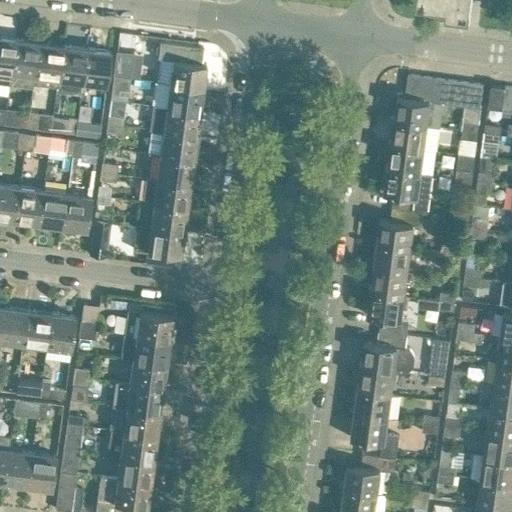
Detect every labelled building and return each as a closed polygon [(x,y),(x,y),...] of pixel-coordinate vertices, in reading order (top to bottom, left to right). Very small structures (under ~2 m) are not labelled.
[(0,92),(7,93),(9,81),(14,36),(0,34),(0,92)] [(33,85),(39,39),(14,36),(9,81),(33,85)] [(33,85),(56,88),(62,42),(39,39),(33,85)] [(157,57),(154,79),(169,81),(203,86),(206,62),(201,61),(203,45),(160,39),(159,42),(157,44),(156,51),(158,54),(157,57)] [(56,88),(56,89),(80,92),(81,79),(83,79),(87,46),(62,42),(56,88)] [(106,82),(111,49),(87,46),(83,79),(106,82)] [(133,52),(117,50),(116,49),(113,73),(114,74),(130,76),(133,52)] [(418,98),(421,74),(409,73),(405,97),(418,98)] [(130,76),(114,74),(112,82),(110,97),(127,99),(130,76)] [(431,100),(434,76),(421,74),(418,98),(431,100)] [(443,101),(446,78),(434,76),(431,100),(443,101)] [(456,103),(459,79),(446,78),(443,101),(444,102),(456,103)] [(468,105),(472,81),(459,79),(456,103),(468,105)] [(200,109),(203,86),(169,81),(166,104),(200,109)] [(481,107),(484,83),(472,81),(468,105),(481,107)] [(503,106),(506,85),(492,84),(489,104),(503,106)] [(418,98),(405,97),(397,96),(394,119),(428,124),(440,125),(444,102),(443,101),(431,100),(418,98)] [(196,134),(200,109),(166,104),(152,103),(149,128),(151,128),(196,134)] [(28,125),(30,110),(5,107),(3,122),(28,125)] [(50,128),(53,113),(30,110),(28,125),(50,128)] [(76,132),(78,116),(53,113),(50,128),(76,132)] [(124,115),(109,113),(108,113),(107,122),(123,124),(124,115)] [(78,116),(76,132),(83,133),(99,135),(101,120),(86,117),(78,116)] [(394,119),(391,144),(436,150),(437,150),(440,125),(428,124),(394,119)] [(478,131),(479,122),(464,120),(462,129),(478,131)] [(122,132),(123,124),(107,122),(106,130),(122,132)] [(501,125),(486,122),(484,131),(500,133),(501,125)] [(193,156),(196,134),(151,128),(148,150),(160,152),(193,156)] [(24,147),(26,132),(18,130),(18,132),(2,129),(1,141),(16,143),(16,146),(24,147)] [(477,139),(478,131),(462,129),(461,136),(477,139)] [(497,156),(500,133),(484,131),(482,154),(497,156)] [(49,146),(51,135),(26,132),(24,147),(48,150),(49,146)] [(73,153),(75,138),(51,135),(49,146),(64,147),(63,152),(73,153)] [(98,141),(75,138),(73,153),(81,155),(81,152),(96,154),(98,141)] [(391,144),(387,168),(433,174),(436,150),(391,144)] [(190,181),(193,156),(160,152),(156,177),(190,181)] [(472,179),(475,155),(459,152),(457,167),(456,177),(472,179)] [(118,163),(103,161),(102,161),(101,169),(116,171),(118,163)] [(387,168),(384,192),(394,193),(392,206),(424,210),(428,210),(433,174),(387,168)] [(115,180),(116,171),(101,169),(100,178),(115,180)] [(495,172),(479,170),(478,179),(494,181),(495,172)] [(190,181),(156,177),(146,175),(143,199),(153,200),(187,204),(190,181)] [(471,186),(472,179),(456,177),(455,184),(471,186)] [(478,179),(477,187),(492,189),(494,181),(478,179)] [(0,215),(16,218),(20,184),(0,181),(0,215)] [(40,221),(44,187),(20,184),(16,218),(40,221)] [(63,224),(67,190),(44,187),(40,221),(63,224)] [(87,227),(91,194),(67,190),(63,224),(87,227)] [(184,229),(187,204),(153,200),(150,225),(184,229)] [(490,205),(484,204),(475,203),(472,227),(487,229),(490,205)] [(422,224),(424,210),(392,206),(391,220),(380,218),(377,242),(411,246),(414,223),(422,224)] [(111,210),(97,208),(96,208),(94,217),(110,219),(111,210)] [(107,239),(110,219),(94,217),(91,237),(89,253),(105,255),(107,239)] [(137,223),(133,247),(147,249),(146,258),(175,262),(176,253),(181,254),(184,229),(150,225),(137,223)] [(486,237),(487,229),(472,227),(471,235),(486,237)] [(408,271),(411,246),(377,242),(374,267),(408,271)] [(462,253),(463,244),(448,242),(446,251),(462,253)] [(461,261),(462,253),(446,251),(445,259),(461,261)] [(466,265),(465,275),(481,277),(482,267),(466,265)] [(405,295),(408,271),(374,267),(371,291),(405,295)] [(480,286),(481,277),(465,275),(464,284),(480,286)] [(511,280),(504,280),(501,304),(511,305),(511,280)] [(455,301),(457,289),(442,287),(440,299),(455,301)] [(402,317),(405,295),(371,291),(368,314),(382,316),(380,329),(407,333),(409,318),(402,317)] [(454,309),(455,301),(440,299),(439,307),(454,309)] [(95,329),(99,304),(83,301),(80,327),(95,329)] [(461,304),(460,316),(466,317),(466,314),(475,315),(477,306),(461,304)] [(0,337),(24,341),(28,308),(4,305),(0,336),(0,337)] [(128,307),(125,330),(137,332),(170,336),(173,313),(140,309),(128,307)] [(47,344),(51,311),(28,308),(24,341),(47,344)] [(47,344),(45,355),(70,358),(71,347),(76,314),(51,311),(47,344)] [(511,311),(504,311),(500,335),(511,336),(511,311)] [(475,322),(459,320),(458,328),(474,330),(475,322)] [(94,337),(95,329),(80,327),(79,334),(94,337)] [(483,332),(474,330),(458,328),(457,337),(482,340),(483,332)] [(410,346),(406,346),(407,333),(380,329),(378,342),(365,340),(361,365),(395,370),(406,371),(411,367),(414,363),(415,356),(413,351),(410,346)] [(125,330),(121,356),(133,357),(166,361),(170,336),(137,332),(125,330)] [(511,360),(511,336),(500,335),(497,359),(511,360)] [(163,386),(166,361),(133,357),(130,382),(163,386)] [(511,385),(511,360),(497,359),(494,383),(511,385)] [(90,368),(75,365),(73,375),(89,377),(90,368)] [(392,393),(395,370),(361,365),(358,388),(392,393)] [(445,376),(447,367),(431,365),(430,374),(445,376)] [(469,370),(453,368),(452,376),(467,378),(469,370)] [(444,384),(445,376),(430,374),(429,382),(444,384)] [(18,375),(16,390),(40,393),(42,378),(18,375)] [(88,384),(89,377),(73,375),(72,382),(88,384)] [(466,387),(467,378),(452,376),(449,400),(458,401),(460,386),(466,387)] [(53,379),(42,378),(40,393),(64,397),(65,388),(52,386),(53,379)] [(115,380),(112,402),(160,409),(163,386),(130,382),(115,380)] [(511,409),(511,385),(494,383),(491,406),(511,409)] [(389,417),(392,393),(358,388),(355,412),(389,417)] [(37,416),(39,400),(15,397),(13,412),(28,415),(37,416)] [(47,402),(39,400),(37,416),(45,417),(47,402)] [(458,402),(458,401),(449,400),(446,424),(461,426),(462,417),(459,417),(460,402),(458,402)] [(157,434),(160,409),(112,402),(109,426),(110,426),(110,428),(157,434)] [(511,433),(511,409),(491,406),(487,430),(511,433)] [(387,432),(389,417),(355,412),(351,436),(364,438),(363,451),(396,456),(399,434),(387,432)] [(439,423),(440,414),(425,412),(424,421),(439,423)] [(68,413),(67,422),(82,424),(83,415),(68,413)] [(438,431),(439,423),(424,421),(423,429),(438,431)] [(81,432),(82,424),(67,422),(66,430),(81,432)] [(460,434),(461,426),(446,424),(442,448),(454,449),(456,434),(460,434)] [(154,457),(157,434),(110,428),(107,450),(120,452),(154,457)] [(511,457),(511,433),(487,430),(484,454),(511,457)] [(0,433),(0,478),(5,480),(9,446),(11,435),(0,433)] [(29,483),(33,449),(9,446),(5,480),(29,483)] [(452,464),(454,449),(442,448),(439,472),(455,474),(456,465),(452,464)] [(57,453),(56,453),(33,449),(29,483),(53,486),(57,453)] [(394,469),(396,456),(363,451),(361,464),(348,463),(345,486),(379,491),(382,468),(394,469)] [(151,481),(154,457),(120,452),(116,476),(151,481)] [(511,481),(511,457),(484,454),(481,477),(511,481)] [(78,463),(62,461),(61,469),(77,471),(78,463)] [(72,507),(77,471),(61,469),(56,505),(72,507)] [(454,482),(455,474),(439,472),(438,480),(454,482)] [(148,505),(151,481),(116,476),(101,474),(97,511),(103,511),(141,511),(142,504),(148,505)] [(511,506),(511,497),(511,481),(481,477),(477,501),(511,506)] [(351,511),(375,511),(379,491),(345,486),(341,511),(351,511)] [(429,498),(430,489),(415,487),(414,496),(429,498)] [(428,506),(429,498),(414,496),(413,504),(428,506)]
